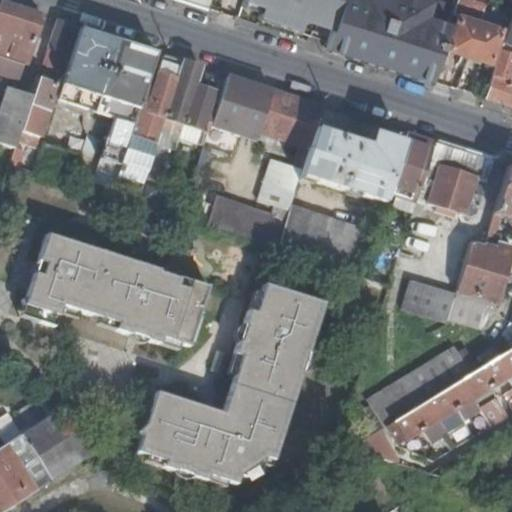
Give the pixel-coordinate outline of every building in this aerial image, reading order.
[(179,0),(209,10),(211,0),(179,0)] [(263,6),(245,0),(243,8),(261,13),(263,6)] [(244,0),(245,0),(263,6),(261,13),(259,19),(300,32),(306,12),(316,15),(321,0),(244,0)] [(341,0),(321,0),(316,15),(306,12),(300,32),(328,42),(341,0)] [(341,0),(328,42),(326,48),(430,82),(449,25),(425,17),(411,13),(409,21),(386,14),(386,12),(373,7),(374,4),(369,3),(369,0),(341,0)] [(409,21),(411,13),(425,17),(430,1),(426,0),(369,0),(369,3),(374,4),(373,7),(386,12),(386,14),(409,21)] [(485,6),(465,0),(456,0),(452,14),(458,16),(447,50),(469,57),(479,23),(485,6)] [(39,18),(0,5),(0,62),(5,64),(6,59),(24,65),(39,18)] [(511,15),(511,17),(503,44),(511,47),(511,15)] [(72,28),(55,23),(30,99),(16,140),(35,146),(54,87),(43,83),(48,68),(58,71),(72,28)] [(501,30),(479,23),(469,57),(490,64),(501,30)] [(154,55),(77,30),(54,102),(113,121),(100,161),(118,167),(141,94),(143,89),(154,55)] [(511,69),(511,49),(502,47),(485,100),(511,108),(511,70),(511,69)] [(154,145),(181,63),(161,57),(150,92),(149,96),(141,94),(118,167),(108,198),(134,206),(154,145)] [(197,77),(200,70),(181,63),(154,145),(173,152),(181,126),(197,77)] [(200,78),(197,77),(181,126),(193,129),(188,143),(203,147),(208,133),(215,111),(209,109),(217,84),(212,82),(212,80),(203,77),(200,78)] [(269,92),(226,78),(215,111),(208,133),(250,148),(256,132),(269,92)] [(16,140),(30,99),(6,91),(0,109),(0,146),(13,151),(16,140)] [(321,108),(269,92),(256,132),(298,147),(292,167),(289,166),(275,205),(273,204),(259,246),(275,252),(288,212),(298,178),(321,108)] [(405,136),(321,108),(298,178),(382,206),(387,193),(405,136)] [(415,203),(434,145),(405,136),(387,193),(415,203)] [(31,174),(71,186),(80,157),(41,145),(31,174)] [(469,156),(434,145),(415,203),(466,220),(475,216),(492,163),(469,156)] [(8,166),(24,171),(28,159),(12,154),(8,166)] [(511,169),(506,168),(482,247),(469,243),(454,294),(495,306),(510,255),(503,253),(504,248),(497,246),(499,238),(493,236),(499,219),(504,220),(511,232),(511,231),(511,169)] [(208,230),(233,238),(242,210),(217,202),(214,212),(208,230)] [(214,212),(185,203),(179,221),(208,230),(214,212)] [(275,252),(359,279),(371,240),(288,212),(275,252)] [(109,338),(123,342),(126,334),(134,337),(133,343),(141,345),(140,348),(154,352),(155,345),(184,354),(205,287),(176,278),(176,281),(156,274),(157,272),(44,236),(36,264),(44,266),(35,294),(27,291),(23,306),(30,321),(52,328),(59,306),(113,323),(109,338)] [(36,264),(27,291),(35,294),(44,266),(36,264)] [(446,320),(454,295),(410,282),(401,310),(445,323),(446,320)] [(223,409),(283,429),(299,374),(297,374),(304,353),(306,354),(321,303),(262,284),(259,294),(253,313),(246,311),(240,326),(242,327),(249,328),(247,337),(240,335),(238,342),(236,341),(232,353),(239,356),(223,409)] [(495,306),(454,294),(454,295),(446,320),(480,331),(495,306)] [(509,352),(511,350),(511,327),(510,324),(499,335),(509,352)] [(249,328),(242,327),(240,335),(247,337),(249,328)] [(126,334),(123,342),(140,348),(141,345),(133,343),(134,337),(126,334)] [(498,359),(509,352),(499,335),(491,347),(498,359)] [(382,430),(390,425),(474,373),(459,346),(454,344),(368,396),(366,403),(382,430)] [(511,350),(509,352),(498,359),(474,373),(390,425),(393,429),(401,443),(511,376),(511,350)] [(217,376),(224,355),(218,353),(211,375),(217,376)] [(135,427),(141,429),(152,394),(146,392),(135,427)] [(159,471),(162,472),(184,404),(152,394),(141,429),(132,456),(161,465),(159,471)] [(31,429),(59,412),(45,399),(20,414),(31,429)] [(273,460),(283,429),(223,409),(221,416),(212,413),(209,420),(197,416),(199,409),(184,404),(162,472),(172,475),(173,473),(188,478),(188,480),(203,485),(205,479),(233,489),(236,479),(247,479),(253,477),(259,472),(263,464),(265,457),(273,460)] [(472,425),(475,431),(484,425),(488,430),(495,426),(492,420),(501,415),(504,421),(507,419),(500,408),(472,425)] [(209,420),(212,413),(199,409),(197,416),(209,420)] [(0,511),(1,511),(99,450),(84,436),(59,412),(31,429),(3,447),(0,448),(0,511)] [(495,426),(504,421),(501,415),(492,420),(495,426)] [(379,437),(393,429),(390,425),(382,430),(376,433),(379,437)] [(484,425),(475,431),(478,436),(488,430),(484,425)] [(366,456),(367,456),(394,465),(379,437),(376,433),(349,450),(366,456)] [(460,447),(457,441),(449,446),(452,451),(460,447)]
